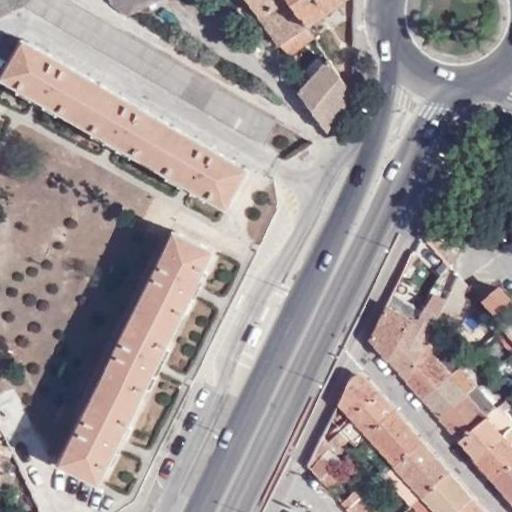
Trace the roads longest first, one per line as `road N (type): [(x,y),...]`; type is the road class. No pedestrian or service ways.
road 1 (residential): [(380,122),(324,147),(158,511)]
road 2 (primary): [(380,122),(199,511)]
road 3 (primary): [(235,511),(409,160)]
road 4 (residential): [(349,344),(496,511)]
road 5 (residential): [(349,344),(410,215),(409,160)]
road 6 (residential): [(291,468),(349,344)]
